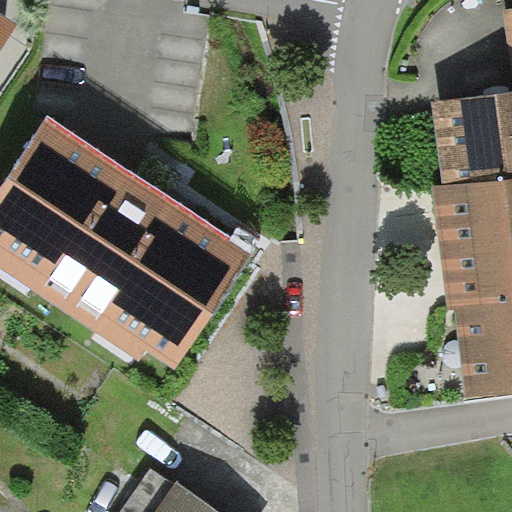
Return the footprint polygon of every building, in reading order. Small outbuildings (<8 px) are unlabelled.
[(0,17),(0,56),(18,29),(0,17)] [(511,95),(498,97),(431,106),(442,191),(511,182),(511,95)] [(172,209),(45,124),(0,191),(0,271),(140,365),(147,354),(176,373),(251,262),(172,209)] [(511,182),(442,191),(432,192),(448,312),(455,312),(467,401),(511,395),(511,182)] [(213,511),(175,486),(157,511),(213,511)]
